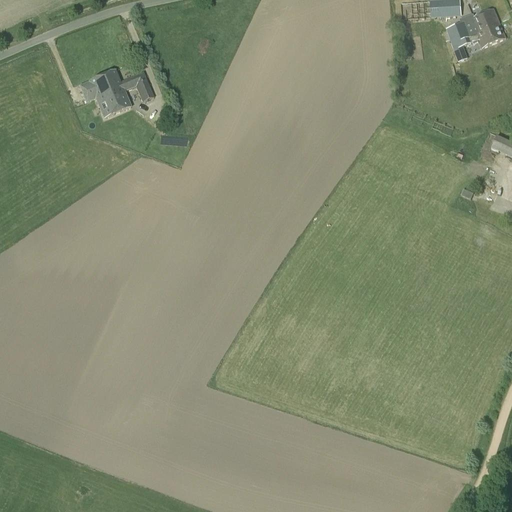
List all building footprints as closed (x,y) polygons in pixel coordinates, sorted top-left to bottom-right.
[(402,21),(460,17),(459,1),(430,3),(401,5),(402,21)] [(506,41),(501,27),(481,35),(474,20),(446,31),(459,64),(467,60),(463,49),(480,42),(483,50),(506,41)] [(121,84),(117,73),(80,88),(87,105),(96,101),(104,121),(131,109),(125,93),(136,89),(143,104),(154,100),(144,75),(121,84)] [(160,137),(160,145),(187,145),(187,138),(160,137)] [(511,159),(511,145),(497,138),(491,150),(511,159)] [(470,201),(473,195),(463,191),(461,197),(470,201)]
